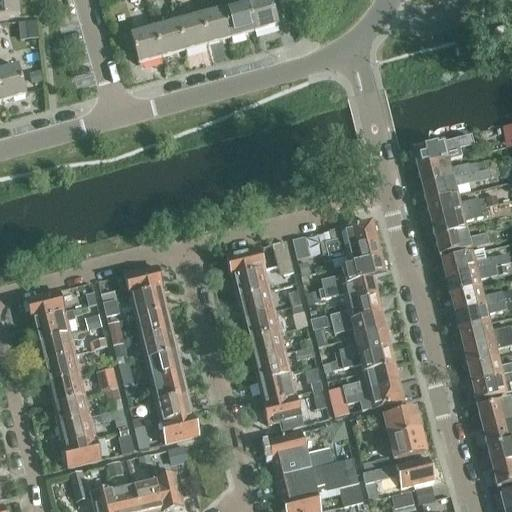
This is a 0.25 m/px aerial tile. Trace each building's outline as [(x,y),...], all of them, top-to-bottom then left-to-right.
[(17,0),(0,0),(0,19),(19,18),(17,0)] [(270,0),(264,0),(246,5),(254,34),(278,27),(270,0)] [(246,5),(223,12),(231,40),(254,34),(246,5)] [(223,12),(200,18),(208,47),(231,40),(223,12)] [(200,18),(177,24),(185,53),(208,47),(200,18)] [(35,24),(17,27),(20,44),(37,42),(35,24)] [(177,24),(154,31),(162,60),(185,53),(177,24)] [(509,27),(496,31),(499,40),(511,37),(509,27)] [(154,31),(130,37),(138,66),(162,60),(154,31)] [(26,97),(18,68),(0,73),(0,95),(2,104),(26,97)] [(39,74),(28,77),(31,87),(42,84),(39,74)] [(418,167),(418,171),(449,163),(446,154),(464,150),(470,148),(467,140),(444,146),(444,145),(414,152),(416,160),(415,162),(416,166),(418,167)] [(490,161),(476,164),(478,173),(488,171),(492,170),(490,161)] [(421,180),(423,187),(478,174),(476,166),(468,168),(468,167),(451,172),(449,163),(418,171),(419,173),(418,175),(419,179),(421,180)] [(511,176),(509,166),(499,168),(501,178),(505,179),(511,176)] [(492,170),(488,171),(488,172),(490,181),(497,179),(495,169),(492,170)] [(426,202),(427,205),(457,197),(455,190),(490,181),(488,172),(478,175),(478,174),(423,187),(425,194),(423,197),(424,201),(426,202)] [(430,215),(432,222),(485,209),(483,201),(477,203),(477,202),(459,207),(457,197),(427,205),(428,208),(427,210),(428,214),(430,215)] [(435,237),(436,240),(466,232),(464,225),(482,220),(487,219),(487,218),(492,217),(490,209),(485,210),(485,209),(432,222),(433,230),(432,232),(433,236),(435,237)] [(320,247),(322,256),(375,243),(374,236),(375,234),(374,229),(372,228),(371,224),(351,229),(347,228),(345,228),(343,232),(343,230),(331,233),(334,244),(320,247)] [(466,232),(436,240),(436,243),(435,245),(436,249),(439,250),(439,251),(437,252),(439,258),(440,258),(494,245),(492,237),(486,238),(486,237),(468,242),(466,232)] [(308,260),(304,240),(292,243),(296,262),(308,260)] [(347,259),(349,268),(380,260),(379,258),(380,256),(379,251),(377,250),(375,243),(322,256),(324,264),(329,263),(347,259)] [(272,248),(278,269),(291,266),(285,245),(272,248)] [(226,259),(232,281),(264,273),(259,251),(226,259)] [(444,273),(446,281),(495,269),(510,265),(508,258),(493,261),(492,260),(485,262),(483,252),(442,263),(442,265),(441,267),(442,271),(444,273)] [(321,284),(323,292),(371,280),(372,282),(384,279),(382,270),(383,269),(382,264),(380,263),(380,260),(349,268),(342,270),(344,278),(321,284)] [(297,267),(300,279),(309,277),(306,265),(297,267)] [(291,266),(278,269),(281,268),(284,278),(293,275),(291,266)] [(504,268),(495,270),(497,278),(506,276),(504,268)] [(450,296),(451,298),(480,291),(478,283),(497,278),(495,270),(495,269),(446,281),(448,288),(447,291),(448,295),(450,296)] [(129,300),(159,292),(162,291),(156,270),(124,278),(129,300)] [(234,292),(236,301),(269,293),(264,273),(232,281),(234,281),(236,289),(234,292)] [(343,297),(346,305),(375,298),(375,296),(376,294),(375,289),(373,288),(372,282),(371,280),(323,292),(305,297),(307,305),(325,301),(343,297)] [(453,308),(455,316),(503,303),(511,301),(511,293),(501,296),(501,295),(482,300),(480,291),(451,298),(451,300),(450,303),(451,306),(453,308)] [(129,300),(134,320),(167,312),(165,303),(161,301),(159,292),(129,300)] [(242,312),(244,322),(274,314),(269,293),(236,301),(239,311),(242,312)] [(301,308),(298,293),(288,296),(291,310),(301,308)] [(31,324),(34,323),(64,316),(63,315),(58,294),(26,302),(31,324)] [(100,297),(103,305),(114,302),(112,294),(100,297)] [(325,320),(327,329),(380,316),(379,309),(380,307),(379,302),(376,301),(375,298),(346,305),(348,314),(330,318),(330,319),(325,320)] [(511,301),(503,303),(506,313),(511,311),(511,301)] [(104,314),(106,320),(118,317),(114,303),(103,306),(104,314)] [(459,331),(459,333),(489,326),(487,318),(506,313),(503,303),(455,316),(457,324),(456,326),(457,330),(459,331)] [(291,310),(293,317),(302,315),(301,308),(291,310)] [(134,320),(140,341),(169,334),(167,324),(169,321),(167,312),(134,320)] [(34,335),(36,344),(69,336),(68,335),(71,334),(68,324),(75,322),(73,313),(63,315),(64,316),(34,323),(36,332),(34,335)] [(245,334),(247,344),(280,335),(274,314),(244,322),(247,331),(245,334)] [(310,318),(314,333),(326,330),(322,315),(310,318)] [(352,332),(354,341),(384,334),(384,331),(385,328),(384,324),(382,323),(380,316),(327,329),(329,337),(334,336),(352,332)] [(86,321),(88,332),(101,328),(99,318),(86,321)] [(110,334),(111,340),(113,348),(115,347),(121,346),(123,345),(124,345),(120,331),(119,324),(108,327),(109,331),(110,334)] [(464,351),(511,339),(511,330),(510,331),(510,330),(491,335),(489,326),(459,333),(460,335),(459,337),(460,342),(462,343),(464,351)] [(140,341),(145,362),(177,354),(175,346),(172,344),(169,334),(140,341)] [(330,360),(331,365),(389,351),(387,343),(388,341),(387,337),(385,336),(384,334),(354,341),(356,349),(338,354),(338,355),(334,356),(334,359),(330,360)] [(252,354),(254,364),(285,357),(280,335),(247,344),(249,353),(252,354)] [(42,355),(44,365),(74,357),(69,336),(36,344),(38,353),(42,355)] [(315,338),(318,350),(327,348),(324,336),(315,338)] [(467,366),(468,368),(498,361),(495,352),(511,348),(511,339),(464,351),(466,359),(465,361),(466,365),(467,366)] [(91,345),(93,352),(107,349),(105,341),(91,345)] [(300,345),(302,352),(294,354),(296,362),(313,357),(309,343),(300,345)] [(113,348),(116,360),(126,358),(123,346),(113,348)] [(363,376),(393,368),(393,366),(394,363),(393,360),(391,358),(390,357),(389,351),(331,365),(322,367),(324,376),(328,375),(343,371),(343,372),(361,367),(363,376)] [(145,362),(150,383),(180,376),(178,366),(180,363),(177,354),(145,362)] [(45,377),(47,387),(86,377),(85,375),(79,377),(74,357),(44,365),(46,374),(45,377)] [(255,376),(257,386),(290,378),(285,357),(254,364),(256,373),(255,376)] [(470,378),(472,386),(511,376),(511,366),(500,370),(498,361),(468,368),(468,370),(467,372),(468,377),(470,378)] [(128,366),(118,369),(123,390),(124,390),(132,388),(133,387),(128,366)] [(347,389),(342,391),(344,399),(399,385),(398,385),(396,378),(397,376),(396,372),(394,371),(393,368),(363,376),(365,385),(347,389)] [(116,386),(112,370),(96,374),(99,390),(116,386)] [(316,371),(305,374),(308,387),(310,387),(320,384),(316,371)] [(150,383),(155,404),(188,396),(185,387),(182,385),(180,376),(150,383)] [(511,376),(472,386),(474,394),(473,396),(474,400),(476,401),(477,404),(506,397),(504,388),(511,385),(511,376)] [(52,397),(54,407),(84,399),(80,380),(86,379),(86,377),(47,387),(49,395),(52,397)] [(263,406),(263,407),(295,399),(290,378),(257,386),(260,395),(263,396),(265,405),(263,406)] [(322,392),(320,384),(310,387),(312,394),(322,392)] [(399,385),(344,399),(346,408),(360,405),(362,414),(372,411),(402,404),(401,400),(402,398),(401,394),(399,393),(398,386),(399,386),(399,385)] [(132,388),(124,390),(126,398),(134,396),(132,388)] [(120,403),(119,400),(117,391),(104,395),(107,407),(120,403)] [(342,391),(329,394),(330,402),(344,399),(342,391)] [(326,410),(322,392),(312,395),(317,413),(326,410)] [(155,404),(161,424),(190,417),(188,408),(190,405),(188,396),(155,404)] [(55,419),(57,429),(90,421),(84,399),(54,407),(57,417),(55,419)] [(295,399),(263,407),(268,428),(279,425),(281,434),(302,429),(300,420),(295,399)] [(344,399),(330,402),(333,411),(346,408),(344,399)] [(483,430),(511,423),(511,412),(511,413),(509,402),(478,410),(479,413),(478,415),(479,421),(481,421),(483,430)] [(383,419),(389,441),(420,433),(420,431),(422,428),(421,422),(417,421),(415,411),(383,419)] [(114,422),(117,433),(127,430),(122,412),(100,418),(102,425),(114,422)] [(190,417),(161,424),(166,447),(198,439),(193,416),(190,417)] [(378,425),(376,417),(366,420),(368,428),(378,425)] [(63,439),(65,449),(95,441),(90,421),(57,429),(59,438),(63,439)] [(132,423),(134,432),(142,430),(140,421),(132,423)] [(487,447),(488,450),(511,444),(511,423),(483,430),(485,439),(484,441),(485,446),(487,447)] [(134,432),(139,453),(150,450),(144,430),(134,432)] [(420,433),(389,441),(394,463),(426,455),(423,445),(426,443),(424,437),(421,435),(420,433)] [(276,464),(280,480),(351,462),(347,445),(305,456),(300,435),(268,443),(273,465),(276,464)] [(133,454),(129,438),(121,440),(125,456),(133,454)] [(95,441),(65,449),(62,449),(67,470),(100,462),(95,441)] [(493,470),(511,464),(511,444),(488,450),(489,453),(487,455),(488,460),(491,461),(493,470)] [(168,453),(171,468),(187,464),(184,449),(168,453)] [(138,460),(140,472),(152,469),(149,457),(138,460)] [(429,461),(396,469),(363,477),(370,504),(379,502),(375,485),(398,479),(401,491),(434,483),(433,480),(434,478),(433,472),(431,471),(429,461)] [(351,462),(280,480),(285,501),(282,502),(284,511),(319,511),(316,497),(358,486),(352,462),(351,462)] [(377,464),(378,472),(388,470),(387,463),(377,464)] [(106,467),(109,479),(121,476),(118,464),(106,467)] [(511,464),(493,470),(495,478),(494,480),(495,485),(497,486),(498,490),(511,486),(511,464)] [(87,499),(81,475),(69,478),(75,502),(87,499)] [(154,481),(161,511),(160,511),(170,511),(183,509),(175,476),(154,481)] [(154,481),(133,486),(138,511),(159,511),(161,511),(154,481)] [(138,511),(133,486),(112,491),(116,511),(138,511)] [(414,494),(418,508),(437,504),(433,489),(414,494)] [(116,511),(112,491),(91,496),(94,511),(116,511)] [(362,504),(359,491),(340,496),(343,509),(362,504)] [(502,508),(502,511),(511,511),(511,491),(499,495),(499,498),(499,501),(501,506),(502,508)]
